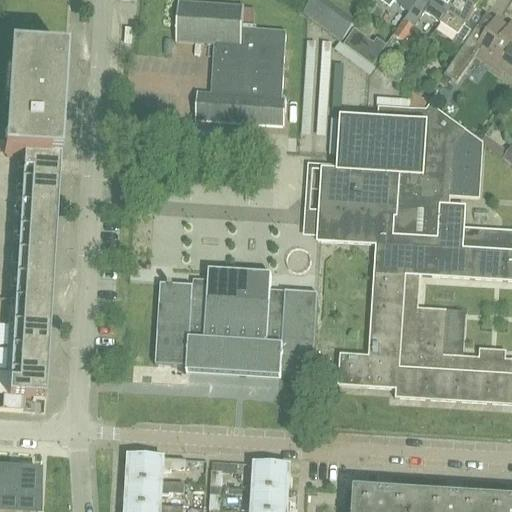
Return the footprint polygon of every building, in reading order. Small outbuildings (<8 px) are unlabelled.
[(254,8),(244,7),(242,7),(242,9),(179,4),(179,0),(177,0),(175,45),(177,45),(177,44),(215,47),(212,96),(197,95),(197,94),(194,132),(195,132),(196,122),(283,129),(282,130),(284,130),(285,115),(284,115),(285,102),(282,102),(286,34),(252,31),(254,8)] [(381,0),(381,1),(390,8),(394,2),(410,13),(418,0),(381,0)] [(447,14),(457,0),(428,0),(429,1),(427,0),(418,0),(410,13),(393,39),(403,46),(425,14),(431,18),(438,8),(447,14)] [(470,24),(485,1),(483,0),(457,0),(447,14),(440,25),(458,37),(447,52),(457,58),(475,32),(477,29),(470,24)] [(354,22),(335,9),(323,27),(342,40),(354,22)] [(511,69),(511,26),(509,31),(496,22),(485,38),(475,32),(457,58),(439,84),(446,89),(452,80),(458,84),(482,49),(511,69)] [(343,46),(372,68),(387,47),(379,41),(377,45),(354,30),(343,46)] [(3,158),(23,159),(60,161),(66,55),(9,51),(3,158)] [(465,209),(449,208),(450,197),(486,200),(489,151),(466,134),(430,108),(427,113),(379,110),(378,123),(341,120),(338,171),(322,170),(319,223),(309,223),(309,224),(319,224),(318,243),(377,247),(370,360),(341,358),(339,388),(397,392),(397,400),(511,407),(511,233),(464,231),(465,209)] [(60,161),(23,159),(23,166),(22,183),(58,185),(59,168),(60,161)] [(22,183),(20,206),(57,209),(58,185),(22,183)] [(20,206),(19,230),(55,232),(57,209),(20,206)] [(19,230),(17,254),(54,256),(55,232),(19,230)] [(16,278),(52,280),(54,256),(17,254),(16,278)] [(160,287),(155,367),(188,369),(189,369),(280,375),(281,375),(313,377),(318,296),(270,293),(271,277),(269,276),(269,277),(211,274),(211,273),(209,273),(208,289),(173,287),(173,286),(168,286),(168,287),(160,286),(160,287)] [(16,278),(14,302),(51,304),(52,280),(16,278)] [(10,301),(8,325),(49,328),(51,304),(14,302),(10,301)] [(7,349),(48,352),(49,328),(8,325),(7,349)] [(5,373),(10,373),(46,376),(48,352),(7,349),(5,373)] [(45,400),(46,376),(10,373),(8,397),(3,396),(2,412),(22,413),(22,412),(21,412),(22,399),(45,400)] [(186,463),(164,462),(129,460),(128,484),(162,486),(163,474),(171,475),(171,473),(185,474),(186,463)] [(254,493),(288,494),(289,470),(255,468),(254,493)] [(0,471),(0,511),(13,511),(15,511),(18,473),(0,471)] [(18,473),(15,511),(37,511),(40,474),(18,473)] [(211,474),(211,490),(221,490),(222,475),(211,474)] [(185,487),(162,486),(128,484),(127,507),(161,510),(162,499),(169,500),(169,498),(184,499),(185,487)] [(254,493),(252,511),(286,511),(288,494),(254,493)] [(355,493),(353,511),(417,511),(419,497),(355,493)] [(419,497),(417,511),(481,511),(483,501),(419,497)] [(210,498),(209,511),(219,511),(221,499),(210,498)] [(511,511),(511,502),(483,501),(481,511),(511,511)]
